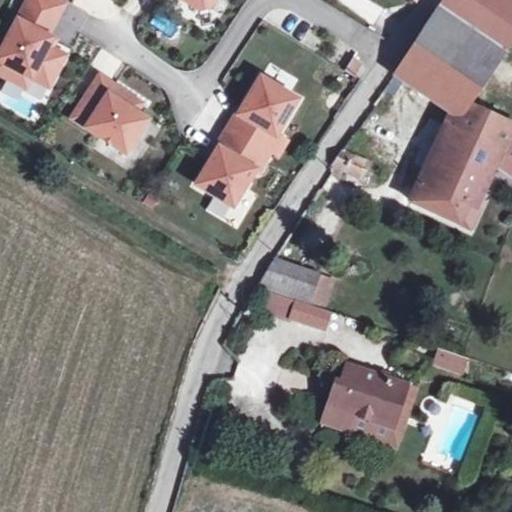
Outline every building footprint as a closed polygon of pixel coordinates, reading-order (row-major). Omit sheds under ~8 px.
[(43,22),(50,10),(31,0),(17,0),(14,6),(43,22)] [(128,0),(124,9),(140,18),(149,0),(128,0)] [(158,0),(185,16),(194,14),(202,0),(158,0)] [(391,0),(397,9),(402,0),(391,0)] [(487,206),(511,155),(511,115),(481,100),(511,57),(511,0),(457,0),(408,73),(466,113),(429,184),(421,201),(452,215),(470,223),(480,227),(491,207),(487,206)] [(33,52),(37,43),(33,41),(43,22),(14,6),(0,32),(0,73),(0,74),(34,92),(51,61),(37,53),(33,52)] [(339,64),(330,77),(339,83),(348,70),(339,64)] [(0,86),(11,92),(17,82),(0,74),(0,73),(0,86)] [(85,82),(58,123),(111,159),(133,126),(122,119),(128,110),(113,100),(107,109),(95,101),(101,92),(85,82)] [(282,106),(246,84),(224,119),(224,120),(238,128),(229,143),(254,159),(264,144),(260,142),(282,106)] [(213,134),(229,143),(238,128),(224,120),(224,119),(223,118),(213,134)] [(217,162),(229,143),(213,134),(201,152),(203,154),(203,153),(217,162)] [(254,159),(229,143),(217,162),(203,153),(203,154),(181,190),(217,213),(239,176),(243,179),(254,159)] [(371,179),(381,161),(357,149),(345,167),(371,179)] [(479,229),(473,251),(490,255),(496,233),(479,229)] [(311,300),(322,304),(333,275),(287,260),(270,286),(282,290),(311,300)] [(282,290),(275,308),(305,318),(305,316),(311,300),(282,290)] [(311,300),(305,316),(338,327),(344,311),(322,304),(311,300)] [(353,345),(349,358),(370,366),(374,352),(353,345)] [(453,349),(448,363),(473,372),(478,358),(453,349)] [(345,403),(338,422),(363,430),(369,413),(403,425),(418,384),(362,363),(348,404),(345,403)] [(369,413),(363,430),(406,445),(412,428),(427,387),(418,384),(403,425),(369,413)]
